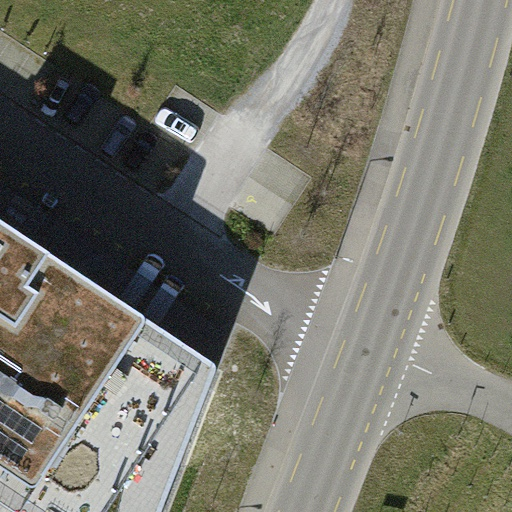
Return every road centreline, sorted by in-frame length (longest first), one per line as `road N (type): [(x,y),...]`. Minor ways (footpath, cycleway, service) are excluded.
road 1 (tertiary): [(486,0),(374,347)]
road 2 (track): [(162,259),(322,37),(335,0)]
road 3 (tertiary): [(374,347),(311,511)]
road 4 (unclassified): [(374,347),(511,405)]
